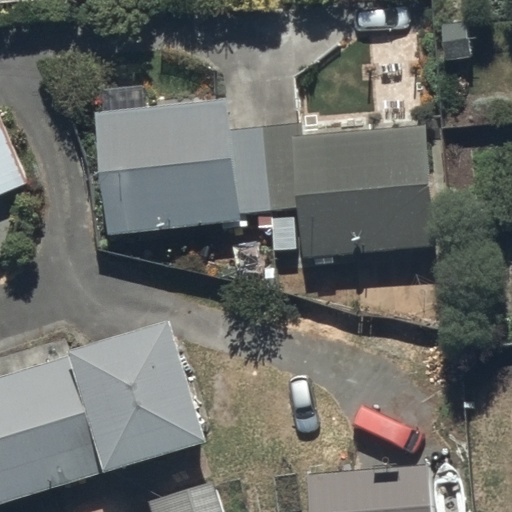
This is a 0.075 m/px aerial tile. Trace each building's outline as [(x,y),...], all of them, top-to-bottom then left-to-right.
[(234,89),(97,104),(110,224),(246,209),(273,209),(275,245),(305,244),(305,248),(440,241),(434,117),(308,122),(308,116),(237,121),(234,89)] [(0,106),(0,189),(30,176),(0,106)] [(79,344),(0,368),(0,492),(214,425),(177,302),(76,333),(79,344)] [(441,511),(441,462),(309,467),(311,511),(441,511)] [(227,511),(215,474),(150,495),(155,511),(227,511)]
